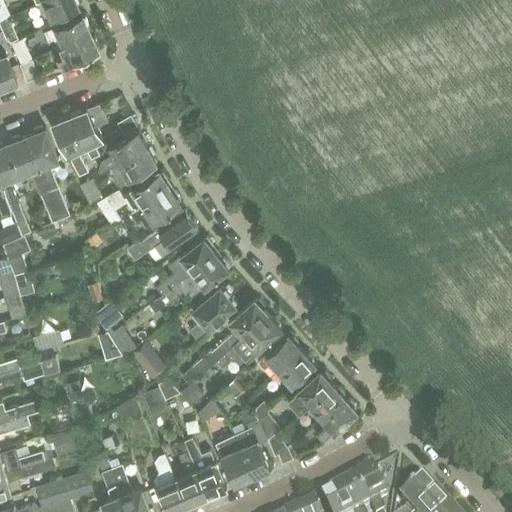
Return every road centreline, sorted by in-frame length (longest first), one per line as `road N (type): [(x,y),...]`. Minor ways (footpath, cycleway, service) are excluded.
road 1 (residential): [(406,419),(252,246),(131,61)]
road 2 (residential): [(237,511),(406,419)]
road 3 (residential): [(0,116),(131,61)]
road 4 (residential): [(493,511),(406,419)]
